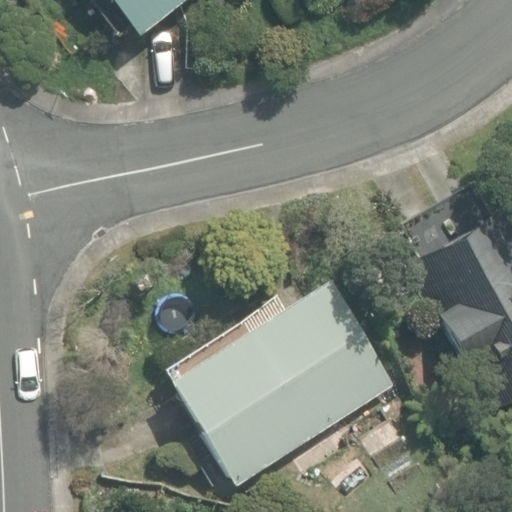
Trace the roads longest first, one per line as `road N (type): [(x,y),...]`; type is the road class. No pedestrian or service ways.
road 1 (residential): [(0,201),(240,150),(391,84),(511,0)]
road 2 (unclassified): [(11,511),(0,253)]
